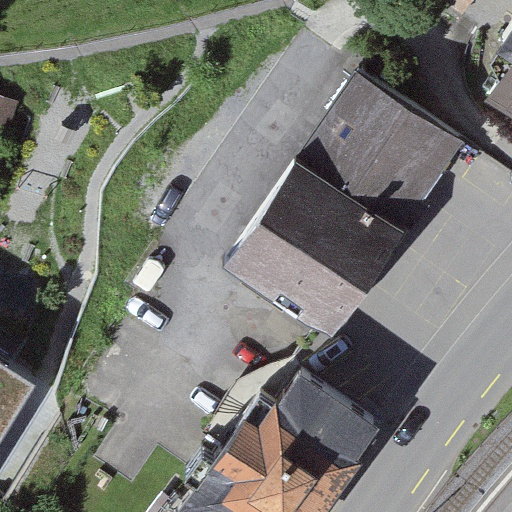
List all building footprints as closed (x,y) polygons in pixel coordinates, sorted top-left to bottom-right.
[(431,0),(467,19),(477,0),(431,0)] [(461,127),(360,57),(303,140),(230,255),(332,323),(342,308),(405,209),(433,168),(456,134),(461,127)] [(511,80),(500,98),(511,105),(511,80)] [(0,326),(0,403),(34,348),(0,326)] [(309,357),(305,353),(261,411),(252,405),(175,506),(181,511),(307,511),(383,413),(364,398),(309,357)]
